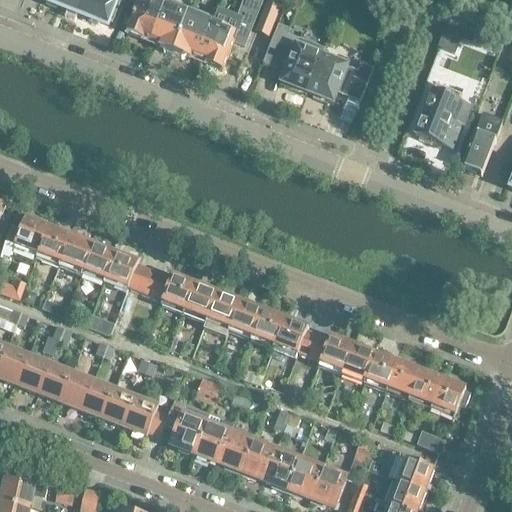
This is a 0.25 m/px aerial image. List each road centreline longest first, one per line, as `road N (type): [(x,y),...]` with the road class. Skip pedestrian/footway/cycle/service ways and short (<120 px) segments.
road 1 (residential): [(0,164),(511,364)]
road 2 (residential): [(511,230),(0,38)]
road 3 (residential): [(0,435),(187,500)]
road 4 (residential): [(461,511),(511,378)]
